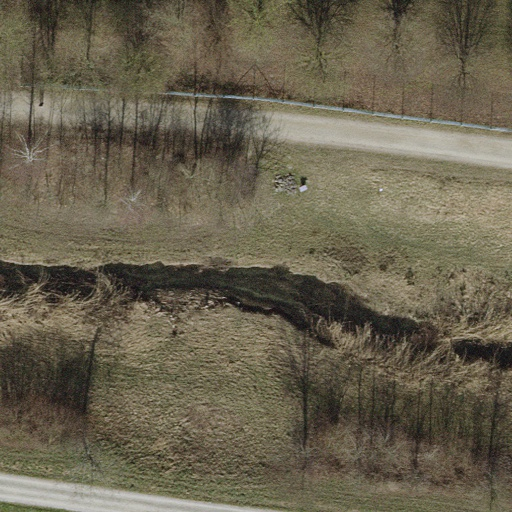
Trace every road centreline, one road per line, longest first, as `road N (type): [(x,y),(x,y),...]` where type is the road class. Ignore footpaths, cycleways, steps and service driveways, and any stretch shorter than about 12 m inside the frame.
road 1 (track): [(511,157),(277,124),(0,102)]
road 2 (track): [(0,485),(197,511)]
